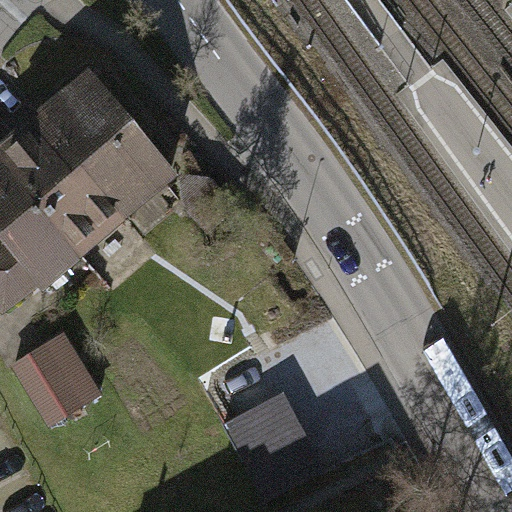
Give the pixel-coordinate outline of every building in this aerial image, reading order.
[(86,83),(38,121),(124,230),(172,191),(86,83)] [(0,151),(0,159),(82,263),(124,230),(38,121),(0,151)] [(82,263),(0,159),(0,324),(2,327),(82,263)] [(62,345),(10,378),(49,439),(101,406),(62,345)] [(278,402),(224,433),(269,511),(275,511),(325,483),(278,402)]
